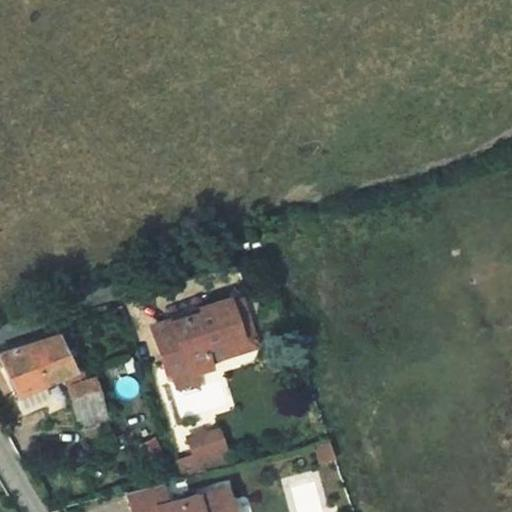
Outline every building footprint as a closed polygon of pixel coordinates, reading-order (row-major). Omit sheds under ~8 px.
[(218,344),(167,359),(181,403),(188,407),(202,402),(209,404),(228,398),(226,391),(222,379),(259,368),(248,334),(246,328),(216,338),(218,344)] [(41,425),(99,400),(87,363),(26,383),(41,425)] [(202,402),(188,407),(193,422),(203,429),(216,425),(209,404),(202,402)] [(127,462),(116,407),(82,417),(101,471),(127,462)] [(238,492),(233,475),(228,459),(200,466),(205,483),(210,500),(238,492)] [(333,465),(318,469),(323,488),(339,483),(333,465)]
